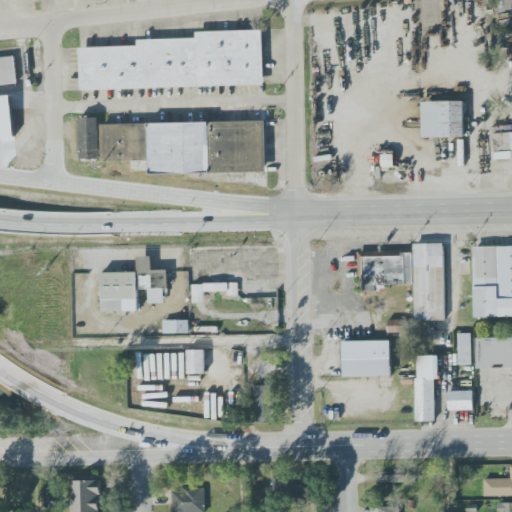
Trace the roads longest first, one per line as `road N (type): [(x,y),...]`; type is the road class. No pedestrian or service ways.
road 1 (primary): [(0,370),(111,430),(383,441)]
road 2 (secondary): [(0,459),(350,451),(383,441)]
road 3 (secondary): [(303,213),(0,177)]
road 4 (residential): [(0,111),(298,97)]
road 5 (residential): [(0,28),(236,0)]
road 6 (tertiary): [(303,213),(305,439)]
road 7 (residential): [(296,0),(303,213)]
road 8 (primary): [(511,211),(303,213)]
road 9 (primary): [(303,213),(110,227)]
road 10 (residential): [(58,184),(54,22)]
road 11 (primary): [(383,441),(511,437)]
